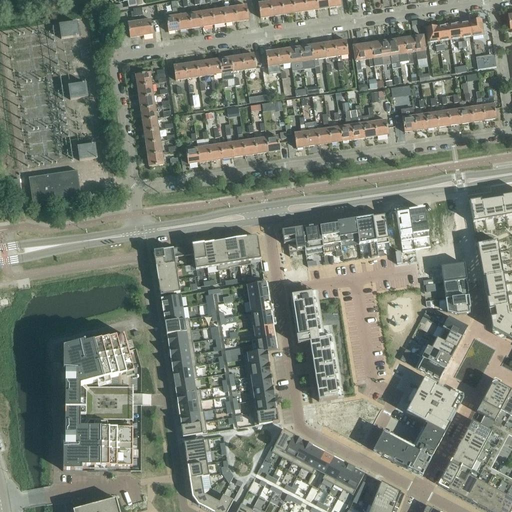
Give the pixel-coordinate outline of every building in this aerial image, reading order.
[(295,14),(292,0),(286,0),(281,1),(284,15),(295,14)] [(306,12),(304,0),(292,0),(295,14),(306,12)] [(304,0),(306,12),(318,10),(316,0),(304,0)] [(316,0),(318,10),(329,9),(327,0),(316,0)] [(341,7),(339,0),(327,0),(329,9),(341,7)] [(284,15),(281,1),(270,2),(272,17),(284,15)] [(173,13),(165,14),(168,33),(180,31),(178,16),(176,2),(171,3),(173,11),(173,13)] [(258,4),(260,19),(272,17),(270,2),(258,4)] [(249,21),(247,6),(235,8),(237,23),(249,21)] [(223,10),(226,24),(237,23),(235,8),(223,10)] [(212,11),(214,26),(226,24),(223,10),(212,11)] [(214,26),(212,11),(201,13),(203,28),(214,26)] [(203,28),(201,13),(189,15),(192,29),(203,28)] [(192,29),(189,15),(178,16),(180,31),(192,29)] [(153,35),(151,20),(139,22),(142,37),(153,35)] [(483,35),(481,20),(470,22),(472,37),(483,35)] [(128,24),(130,39),(142,37),(139,22),(128,24)] [(459,24),(461,39),(472,37),(470,22),(459,24)] [(75,23),(59,25),(61,40),(77,38),(75,23)] [(448,26),(450,41),(461,39),(459,24),(448,26)] [(450,41),(448,26),(437,27),(439,42),(450,41)] [(426,28),(428,44),(439,42),(437,27),(426,28)] [(426,60),(425,52),(423,37),(413,38),(416,53),(417,61),(426,60)] [(413,65),(411,54),(416,53),(413,38),(405,40),(408,60),(409,65),(413,65)] [(405,40),(397,41),(399,55),(400,61),(408,60),(405,40)] [(348,56),(346,41),(334,43),(336,57),(348,56)] [(397,41),(388,42),(392,65),(396,64),(396,63),(400,62),(400,61),(399,55),(397,41)] [(380,43),(382,58),(383,66),(392,65),(388,42),(380,43)] [(323,45),(325,59),(336,57),(334,43),(323,45)] [(379,72),(379,67),(378,59),(382,58),(380,43),(371,45),(374,68),(375,73),(379,72)] [(316,75),(320,75),(318,60),(325,59),(323,45),(312,46),(314,61),(315,69),(316,75)] [(368,60),(369,69),(374,68),(371,45),(362,46),(365,61),(368,60)] [(312,46),(300,48),(304,70),(315,69),(314,61),(312,46)] [(353,47),(356,70),(357,74),(362,74),(360,61),(365,61),(362,46),(353,47)] [(300,48),(289,50),(291,64),(292,72),(304,70),(300,48)] [(291,64),(289,50),(277,51),(280,66),(291,64)] [(266,53),(268,68),(280,66),(277,51),(266,53)] [(256,69),(254,55),(242,57),(244,71),(256,69)] [(496,68),(494,55),(476,58),(478,70),(496,68)] [(231,58),(233,73),(244,71),(242,57),(231,58)] [(231,58),(219,60),(221,75),(222,82),(227,81),(234,80),(233,73),(231,58)] [(221,75),(219,60),(208,62),(210,76),(221,75)] [(210,76),(208,62),(197,63),(199,78),(210,76)] [(199,78),(197,63),(185,65),(187,80),(199,78)] [(173,67),(175,82),(187,80),(185,65),(173,67)] [(150,73),(135,76),(137,88),(152,85),(150,73)] [(84,84),(68,86),(70,101),(86,99),(84,84)] [(139,99),(153,97),(152,85),(137,88),(139,99)] [(409,87),(400,89),(401,98),(410,97),(409,87)] [(141,110),(155,108),(153,97),(139,99),(141,110)] [(476,108),(471,108),(473,123),(484,121),(482,107),(481,100),(477,101),(476,102),(476,108)] [(496,120),(494,105),(482,107),(484,121),(496,120)] [(142,122),(157,119),(155,108),(141,110),(142,122)] [(459,110),(461,125),(473,123),(471,108),(459,110)] [(360,110),(356,111),(357,118),(350,119),(353,141),(365,139),(363,124),(360,110)] [(448,112),(450,126),(461,125),(459,110),(448,112)] [(345,112),(347,127),(340,128),(342,143),(353,141),(350,119),(349,112),(345,112)] [(450,126),(448,112),(436,114),(439,128),(450,126)] [(439,128),(436,114),(425,115),(427,130),(439,128)] [(326,115),(322,116),(324,130),(317,131),(319,146),(331,144),(328,130),(326,115)] [(370,123),(363,124),(365,139),(376,138),(374,123),(373,115),(368,116),(370,123)] [(427,130),(425,115),(414,117),(416,131),(427,130)] [(402,119),(404,133),(416,131),(414,117),(402,119)] [(294,135),(296,149),(308,148),(306,133),(305,133),(304,126),(305,126),(304,118),(299,119),(301,133),(294,135)] [(157,119),(142,122),(144,133),(159,131),(157,119)] [(388,136),(386,121),(374,123),(376,138),(388,136)] [(241,127),(237,128),(239,143),(232,144),(234,158),(245,157),(243,142),(241,127)] [(342,143),(340,128),(328,130),(331,144),(342,143)] [(229,130),(225,130),(227,145),(220,146),(222,160),(234,158),(232,144),(229,130)] [(159,131),(144,133),(146,144),(160,142),(159,131)] [(319,146),(317,131),(306,133),(308,148),(319,146)] [(278,137),(266,139),(268,153),(280,152),(278,137)] [(254,141),(257,155),(268,153),(266,139),(254,141)] [(200,164),(211,162),(209,148),(208,141),(203,141),(196,142),(197,149),(200,164)] [(243,142),(245,157),(257,155),(254,141),(243,142)] [(160,142),(146,144),(147,156),(162,154),(160,142)] [(93,145),(77,148),(79,162),(95,160),(93,145)] [(222,160),(220,146),(209,148),(211,162),(222,160)] [(186,151),(188,165),(200,164),(197,149),(186,151)] [(149,168),(164,165),(162,154),(147,156),(149,168)] [(76,171),(29,178),(33,203),(80,196),(76,171)] [(19,180),(7,182),(10,207),(23,205),(19,180)] [(511,196),(502,198),(505,218),(511,216),(511,196)] [(502,198),(491,199),(495,220),(505,218),(502,198)] [(491,199),(481,201),(484,222),(495,220),(491,199)] [(481,201),(469,203),(473,224),(484,222),(481,201)] [(424,210),(408,212),(414,251),(430,249),(424,210)] [(408,212),(396,214),(402,253),(414,251),(408,212)] [(384,216),(372,218),(377,246),(389,244),(384,216)] [(484,222),(473,224),(477,246),(497,242),(499,253),(501,264),(503,275),(505,285),(506,296),(508,307),(488,310),(492,330),(511,340),(511,216),(505,218),(495,220),(484,222)] [(372,218),(355,221),(359,246),(369,244),(371,258),(379,257),(378,253),(377,246),(372,218)] [(355,221),(337,224),(340,244),(341,249),(359,246),(355,221)] [(337,224),(319,227),(322,247),(340,244),(337,224)] [(319,227),(301,229),(304,248),(305,254),(323,251),(322,247),(319,227)] [(304,248),(301,229),(283,232),(285,244),(295,242),(297,249),(304,248)] [(250,262),(261,260),(258,239),(255,237),(246,238),(250,262)] [(250,262),(246,238),(235,240),(240,267),(240,263),(250,262)] [(240,267),(235,240),(225,241),(229,270),(230,270),(229,269),(240,267)] [(229,270),(225,241),(214,243),(218,272),(229,270)] [(497,242),(477,246),(479,257),(499,253),(497,242)] [(218,272),(214,243),(203,245),(207,268),(217,267),(218,272)] [(207,268),(203,245),(192,247),(194,255),(195,265),(196,270),(207,268)] [(194,255),(192,247),(153,253),(156,267),(176,264),(175,258),(194,255)] [(464,265),(462,249),(430,253),(432,269),(464,265)] [(499,253),(479,257),(481,268),(501,264),(499,253)] [(176,264),(156,267),(158,282),(178,278),(176,264)] [(501,264),(481,268),(483,278),(503,275),(501,264)] [(464,265),(441,268),(443,284),(466,281),(467,281),(464,265)] [(503,275),(483,278),(485,289),(505,285),(503,275)] [(178,278),(158,282),(160,296),(180,293),(178,278)] [(466,281),(443,284),(445,300),(469,296),(468,293),(467,284),(466,281)] [(269,298),(267,283),(247,286),(249,301),(269,298)] [(505,285),(485,289),(486,299),(506,296),(505,285)] [(237,332),(230,289),(220,290),(214,291),(208,292),(197,294),(219,432),(252,427),(239,343),(255,341),(255,340),(254,330),(250,330),(237,332)] [(311,293),(290,296),(298,345),(309,343),(319,403),(338,400),(328,340),(334,339),(332,325),(317,327),(311,293)] [(183,309),(181,296),(161,300),(163,312),(183,309)] [(470,308),(469,296),(445,300),(447,313),(458,316),(459,316),(458,315),(470,314),(469,309),(470,308)] [(506,296),(486,299),(488,310),(508,307),(506,296)] [(271,312),(269,298),(249,301),(251,315),(271,312)] [(183,309),(163,312),(165,324),(189,320),(189,319),(184,320),(183,309)] [(264,328),(273,327),(273,326),(271,312),(248,316),(250,330),(254,330),(255,340),(265,339),(264,328)] [(448,318),(442,329),(444,330),(462,339),(468,328),(448,318)] [(189,320),(165,324),(167,336),(191,332),(189,320)] [(257,352),(243,355),(277,350),(274,327),(264,328),(265,339),(255,340),(255,341),(257,352)] [(462,339),(444,330),(438,340),(456,349),(462,339)] [(191,332),(167,336),(168,348),(193,343),(191,332)] [(133,429),(80,428),(80,387),(134,372),(124,335),(85,345),(85,343),(63,349),(63,374),(65,374),(65,379),(65,383),(65,436),(64,436),(64,440),(65,440),(65,445),(62,445),(62,472),(83,472),(83,469),(81,469),(81,467),(133,467),(133,429)] [(438,340),(437,339),(431,350),(450,360),(456,349),(438,340)] [(193,343),(168,348),(170,359),(195,355),(193,343)] [(422,345),(417,356),(421,358),(445,371),(450,360),(431,350),(425,346),(422,345)] [(277,350),(243,355),(245,367),(269,363),(267,352),(277,350)] [(406,350),(400,361),(405,364),(411,353),(406,350)] [(195,355),(170,359),(172,371),(197,367),(195,355)] [(415,369),(439,382),(445,371),(421,358),(415,369)] [(271,375),(269,363),(245,367),(247,379),(271,375)] [(197,367),(172,371),(174,383),(197,379),(196,368),(197,368),(197,367)] [(272,387),(271,375),(247,379),(249,391),(272,387)] [(197,379),(174,383),(176,395),(200,391),(196,391),(194,380),(197,380),(197,379)] [(426,380),(407,415),(425,424),(444,435),(463,399),(426,380)] [(493,382),(482,403),(500,413),(500,412),(511,392),(493,382)] [(272,387),(249,391),(251,403),(274,399),(272,387)] [(200,391),(176,395),(178,406),(202,402),(200,391)] [(511,412),(511,392),(500,412),(510,417),(511,412)] [(276,411),(274,399),(251,403),(252,414),(276,411)] [(361,445),(362,446),(382,410),(369,403),(368,406),(363,403),(364,400),(363,400),(333,404),(322,425),(324,425),(329,427),(329,428),(330,429),(331,428),(336,431),(336,432),(343,436),(344,434),(349,437),(348,439),(355,442),(355,441),(362,445),(361,445)] [(202,402),(178,406),(179,416),(204,412),(203,412),(201,402),(202,402)] [(500,413),(482,403),(476,413),(484,417),(488,419),(494,423),(500,413)] [(278,423),(276,411),(252,414),(254,427),(272,424),(278,423)] [(204,412),(179,416),(181,427),(205,423),(204,412)] [(472,422),(466,432),(486,442),(492,432),(490,431),(484,428),(479,426),(472,422)] [(205,423),(181,427),(183,438),(207,434),(205,423)] [(444,435),(425,424),(425,425),(427,426),(416,445),(414,444),(413,447),(411,446),(408,451),(381,437),(373,452),(387,459),(388,459),(408,469),(407,470),(422,478),(431,460),(431,459),(432,459),(432,458),(431,458),(433,454),(434,455),(434,454),(436,449),(437,449),(444,435)] [(282,459),(294,437),(288,433),(283,431),(280,436),(271,453),(282,459)] [(466,432),(461,441),(481,452),(486,442),(466,432)] [(298,439),(294,437),(282,459),(292,464),(304,442),(298,439)] [(210,452),(208,440),(184,444),(186,456),(210,452)] [(461,441),(456,451),(476,461),(481,452),(461,441)] [(308,444),(304,442),(292,464),(302,469),(313,447),(308,444)] [(324,453),(313,447),(302,469),(313,475),(322,480),(328,469),(319,464),(324,453)] [(456,451),(451,460),(462,466),(462,467),(471,472),(476,461),(456,451)] [(210,452),(186,456),(187,468),(207,465),(205,453),(210,453),(210,452)] [(345,464),(324,453),(319,464),(328,469),(322,480),(333,486),(345,464)] [(451,460),(445,473),(455,478),(456,475),(458,471),(459,471),(462,467),(462,466),(451,460)] [(307,484),(264,461),(248,491),(287,511),(344,511),(348,506),(317,490),(322,480),(325,476),(315,470),(313,475),(307,484)] [(354,469),(345,464),(333,486),(343,491),(354,469)] [(209,477),(207,465),(187,468),(189,480),(209,477)] [(365,474),(354,469),(343,491),(353,496),(365,474)] [(457,496),(468,476),(459,471),(458,471),(456,475),(455,478),(448,491),(457,496)] [(455,478),(445,473),(438,486),(448,491),(455,478)] [(477,481),(468,476),(457,496),(467,501),(477,481)] [(209,477),(189,480),(192,498),(195,502),(204,495),(211,490),(209,477)] [(404,495),(378,481),(372,495),(400,506),(404,495)] [(476,506),(487,486),(477,481),(467,501),(476,506)] [(497,491),(487,486),(476,506),(486,511),(497,491)] [(497,511),(506,496),(497,491),(486,511),(487,511),(497,511)] [(204,495),(195,502),(198,506),(209,511),(215,511),(223,497),(223,496),(219,503),(204,495)] [(397,511),(400,506),(372,495),(368,505),(372,506),(386,511),(397,511)] [(510,511),(511,509),(511,499),(506,496),(497,511),(510,511)] [(227,511),(233,502),(223,497),(215,511),(227,511)] [(119,511),(116,499),(73,511),(119,511)]
